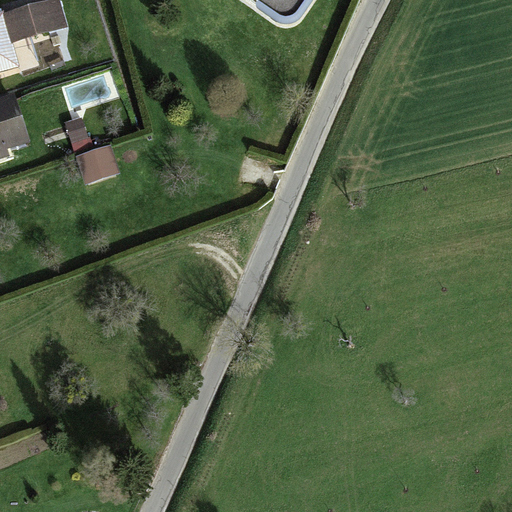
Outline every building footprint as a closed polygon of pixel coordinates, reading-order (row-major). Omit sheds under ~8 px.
[(58,0),(50,0),(0,14),(0,67),(18,62),(12,43),(66,27),(58,0)] [(244,0),(299,38),(324,0),(244,0)] [(10,102),(0,105),(0,157),(2,157),(0,151),(0,149),(23,143),(10,102)] [(86,118),(68,124),(76,148),(94,142),(86,118)] [(118,175),(110,150),(77,160),(85,185),(118,175)]
